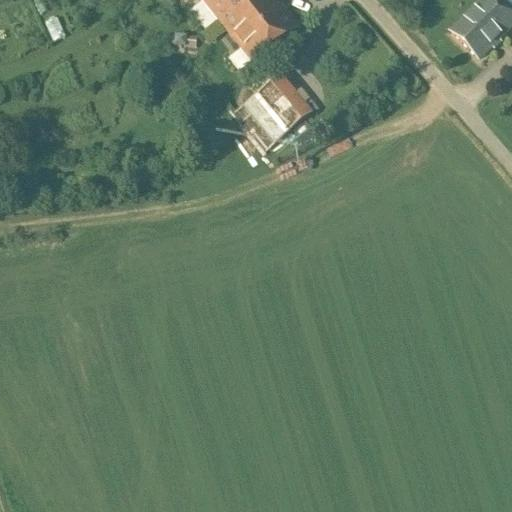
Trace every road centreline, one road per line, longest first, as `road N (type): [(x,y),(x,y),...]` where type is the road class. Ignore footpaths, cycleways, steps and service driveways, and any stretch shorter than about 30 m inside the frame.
road 1 (track): [(0,225),(148,210),(242,188),(455,93)]
road 2 (unclassified): [(511,158),(371,0)]
